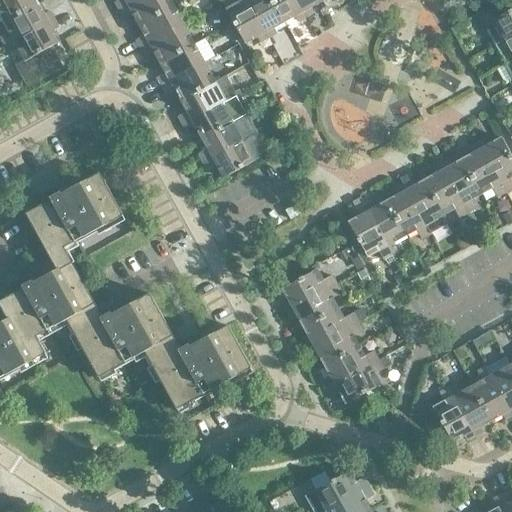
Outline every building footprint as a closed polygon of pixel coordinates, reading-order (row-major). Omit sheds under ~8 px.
[(0,0),(0,15),(4,23),(38,4),(36,0),(0,0)] [(120,0),(115,3),(120,12),(141,0),(120,0)] [(134,16),(140,26),(174,7),(170,0),(141,0),(120,12),(125,21),(134,16)] [(226,10),(245,44),(259,37),(261,42),(268,38),(247,0),(234,0),(237,4),(226,10)] [(247,0),(268,38),(274,34),(272,30),(284,23),(272,0),(247,0)] [(272,0),(284,23),(297,16),(300,21),(306,17),(296,0),(272,0)] [(296,0),(306,17),(312,14),(309,9),(322,2),(321,0),(296,0)] [(1,38),(6,46),(54,20),(50,13),(45,16),(38,4),(4,23),(10,33),(1,38)] [(136,41),(141,50),(189,23),(188,19),(183,22),(174,7),(140,26),(145,36),(136,41)] [(488,8),(477,15),(483,26),(495,20),(488,8)] [(490,48),(511,36),(511,10),(495,20),(483,26),(484,28),(485,27),(494,42),(488,45),(490,48)] [(54,20),(6,46),(11,56),(20,51),(25,61),(17,66),(28,87),(63,68),(52,47),(60,43),(53,29),(58,27),(54,20)] [(155,54),(161,64),(195,45),(186,29),(191,26),(189,23),(141,50),(146,59),(155,54)] [(506,65),(511,61),(511,36),(490,48),(492,52),(497,49),(506,65)] [(157,78),(162,87),(210,61),(209,57),(204,60),(195,45),(161,64),(166,74),(157,78)] [(62,58),(68,69),(77,64),(72,53),(62,58)] [(175,92),(181,102),(226,77),(226,76),(216,82),(207,67),(212,64),(210,61),(162,87),(167,96),(175,92)] [(511,86),(511,85),(511,61),(506,65),(497,69),(506,85),(509,83),(511,86)] [(179,117),(183,126),(241,94),(240,90),(234,93),(226,78),(227,77),(226,77),(181,102),(187,112),(179,117)] [(0,93),(0,101),(2,105),(12,99),(9,93),(2,92),(0,93)] [(197,130),(203,140),(247,115),(238,100),(243,97),(241,94),(183,126),(188,135),(197,130)] [(199,155),(204,164),(262,131),(260,128),(255,131),(247,115),(203,140),(208,150),(199,155)] [(262,131),(204,164),(209,173),(218,168),(224,178),(269,153),(268,152),(267,152),(259,138),(264,135),(262,131)] [(486,141),(479,144),(506,192),(511,188),(511,183),(509,179),(511,177),(511,155),(502,138),(488,146),(486,141)] [(476,153),(463,160),(482,194),(492,188),(497,197),(506,192),(479,144),(473,148),(476,153)] [(448,162),(441,165),(468,213),(477,208),(472,199),(482,194),(463,160),(451,167),(448,162)] [(438,174),(425,181),(444,215),(454,210),(459,218),(468,213),(441,165),(435,169),(438,174)] [(161,381),(177,410),(204,395),(251,369),(252,369),(228,327),(203,340),(190,347),(189,345),(181,349),(171,332),(150,295),(125,309),(113,316),(111,313),(103,318),(96,306),(72,262),(64,249),(123,216),(100,174),(86,182),(63,195),(61,193),(38,205),(40,208),(27,215),(51,259),(58,271),(34,283),(33,281),(10,293),(12,296),(0,302),(0,305),(8,320),(0,324),(0,379),(32,361),(46,354),(36,337),(48,331),(67,320),(84,350),(99,378),(126,363),(145,352),(161,381)] [(410,183),(404,186),(430,234),(439,229),(434,221),(444,215),(425,181),(413,188),(410,183)] [(400,195),(387,202),(406,236),(416,230),(421,239),(430,234),(404,186),(397,190),(400,195)] [(372,203),(366,207),(392,255),(401,250),(396,241),(406,236),(387,202),(375,208),(372,203)] [(285,211),(287,215),(291,220),(302,213),(296,204),(285,211)] [(349,223),(368,257),(379,252),(383,260),(392,255),(366,207),(359,211),(362,216),(349,223)] [(461,242),(465,249),(474,244),(470,237),(461,242)] [(346,250),(339,254),(342,261),(350,257),(346,250)] [(421,262),(425,270),(433,266),(428,257),(421,262)] [(359,273),(366,284),(372,281),(365,269),(359,273)] [(285,305),(289,311),(336,285),(331,276),(323,281),(317,270),(312,272),(283,289),(290,302),(285,305)] [(400,274),(394,278),(399,286),(405,282),(400,274)] [(297,315),(304,328),(338,309),(333,299),(341,294),(336,285),(289,311),(292,318),(297,315)] [(379,293),(371,296),(374,304),(381,301),(379,293)] [(306,343),(309,349),(357,323),(353,314),(344,319),(338,309),(304,328),(311,340),(306,343)] [(318,353),(325,365),(359,347),(354,337),(362,332),(357,323),(309,349),(313,356),(318,353)] [(482,337),(473,342),(477,350),(487,345),(482,337)] [(327,381),(330,387),(378,361),(373,352),(365,357),(359,347),(325,365),(332,378),(327,381)] [(387,356),(378,361),(383,369),(392,364),(387,356)] [(378,361),(330,387),(334,394),(339,391),(346,405),(381,386),(374,374),(383,370),(383,369),(378,361)] [(495,362),(486,367),(511,414),(511,369),(510,366),(500,371),(495,362)] [(482,381),(472,387),(491,421),(504,414),(506,419),(511,416),(511,414),(486,367),(477,372),(482,381)] [(457,383),(448,388),(475,437),(482,433),(479,428),(491,421),(472,387),(462,392),(457,383)] [(434,410),(452,442),(466,435),(469,440),(475,437),(448,388),(439,393),(444,402),(433,408),(434,410)] [(314,511),(323,511),(369,487),(364,478),(355,483),(349,472),(332,481),(306,496),(314,511)] [(368,511),(371,511),(365,501),(374,496),(369,487),(323,511),(368,511)] [(511,511),(511,492),(511,490),(502,495),(511,511)] [(498,509),(491,511),(511,511),(502,495),(493,500),(498,509)] [(197,504),(202,511),(227,511),(222,502),(211,508),(206,499),(197,504)]
